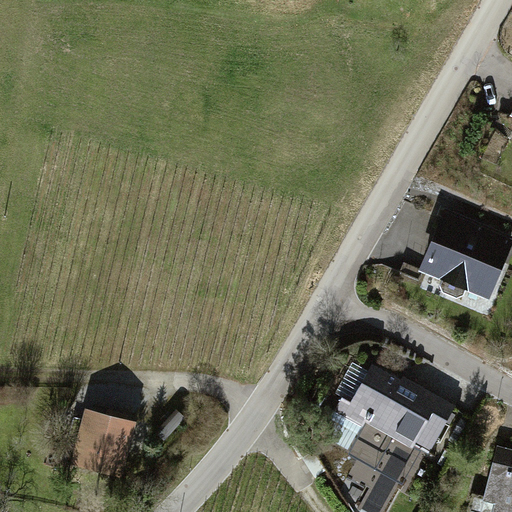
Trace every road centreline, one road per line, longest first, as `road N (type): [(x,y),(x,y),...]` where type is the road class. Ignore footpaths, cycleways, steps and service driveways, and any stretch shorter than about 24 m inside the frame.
road 1 (track): [(321,511),(228,388),(184,379),(0,375)]
road 2 (residential): [(327,301),(501,0)]
road 3 (residential): [(176,511),(253,421),(327,301)]
road 4 (residential): [(511,390),(402,330),(327,301)]
